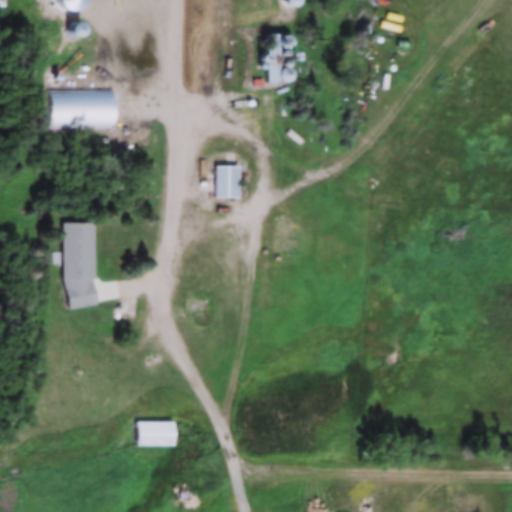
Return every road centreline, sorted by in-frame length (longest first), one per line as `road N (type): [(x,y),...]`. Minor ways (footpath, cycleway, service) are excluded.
road 1 (track): [(256,146),(309,175),(333,169),(484,0)]
road 2 (track): [(511,476),(232,475)]
